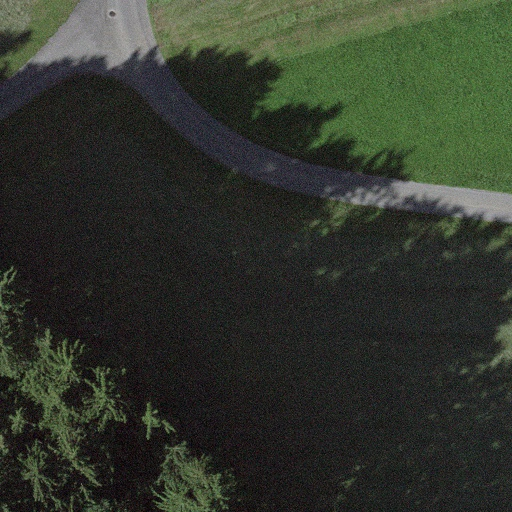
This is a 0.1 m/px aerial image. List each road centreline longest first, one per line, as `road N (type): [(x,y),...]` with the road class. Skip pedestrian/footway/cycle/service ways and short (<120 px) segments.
road 1 (residential): [(133,0),(145,65),(185,117),(232,152),(281,174),(511,207)]
road 2 (track): [(0,97),(134,11)]
